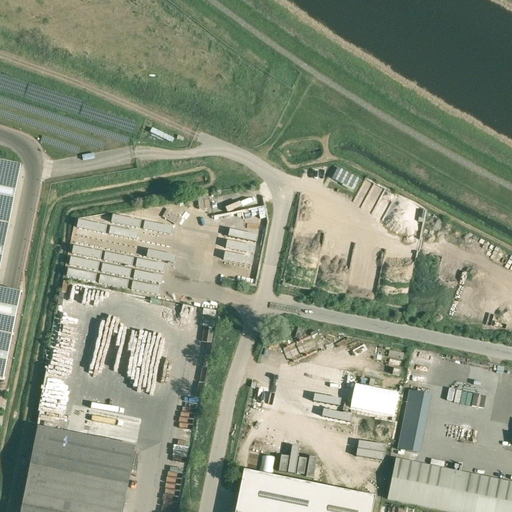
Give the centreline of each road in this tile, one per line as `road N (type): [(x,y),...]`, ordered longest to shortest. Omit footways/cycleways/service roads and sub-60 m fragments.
road 1 (unclassified): [(511,354),(261,303)]
road 2 (unclassified): [(206,511),(236,371),(261,303)]
road 3 (unclassified): [(261,303),(279,198),(242,156),(195,134)]
road 4 (track): [(195,134),(0,54)]
